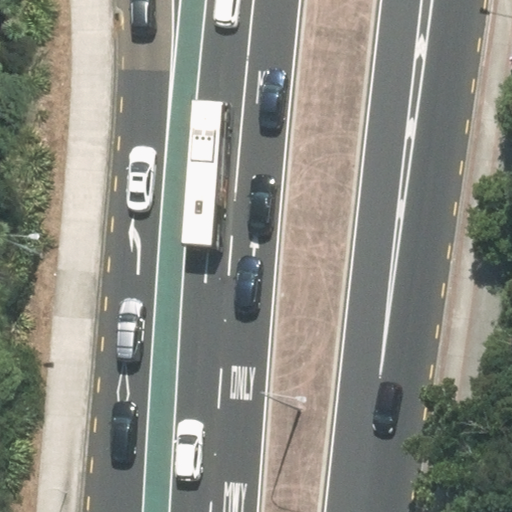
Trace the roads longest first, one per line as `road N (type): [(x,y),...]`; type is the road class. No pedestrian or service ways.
road 1 (motorway): [(459,0),(375,511)]
road 2 (primary): [(404,0),(357,511)]
road 3 (primary): [(223,511),(265,0)]
road 4 (motorway): [(114,511),(141,0)]
